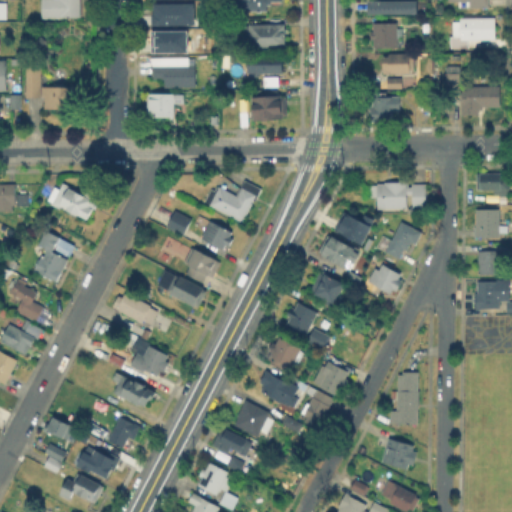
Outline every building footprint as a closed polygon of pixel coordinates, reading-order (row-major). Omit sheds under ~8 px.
[(81,0),(81,17),(43,17),(43,0),(81,0)] [(271,0),(271,3),(267,3),(267,9),(261,9),(261,11),(257,11),(257,9),(237,9),(236,0),(271,0)] [(491,0),(491,8),(472,8),(471,2),(451,2),(450,0),(491,0)] [(368,15),(368,1),(418,2),(418,15),(368,15)] [(192,23),(150,24),(150,2),(192,2),(192,23)] [(397,18),(397,24),(398,24),(398,49),(375,49),(375,39),(371,39),(371,34),(372,34),(372,25),(374,25),(374,24),(375,24),(375,18),(397,18)] [(498,19),(498,41),(471,42),(471,49),(454,50),(453,38),(463,38),(463,20),(498,19)] [(286,25),(287,48),(251,49),(251,36),(247,36),(247,27),(251,27),(251,25),(252,25),(252,20),(261,20),(261,25),(286,25)] [(149,29),(187,29),(187,39),(189,39),(189,49),(186,49),(186,51),(150,52),(149,29)] [(415,55),(416,72),(411,71),(411,74),(385,74),(385,57),(390,57),(390,54),(411,54),(411,55),(415,55)] [(284,56),(284,74),(259,74),(259,77),(250,77),(250,73),(248,73),(249,56),(284,56)] [(43,58),(43,98),(28,98),(28,58),(43,58)] [(197,66),(197,87),(166,88),(166,79),(155,80),(155,59),(190,58),(190,66),(197,66)] [(0,62),(7,62),(8,90),(0,90),(0,62)] [(457,84),(456,64),(444,65),(444,85),(457,84)] [(462,89),(448,89),(448,74),(462,74),(462,89)] [(400,77),(385,76),(385,87),(399,87),(400,77)] [(419,89),(402,89),(401,79),(419,78),(419,89)] [(84,88),(85,105),(76,105),(76,111),(69,111),(69,109),(46,109),(46,98),(44,98),(44,88),(55,87),(55,83),(65,83),(65,88),(84,88)] [(491,87),(491,107),(483,107),(483,110),(464,110),(464,98),(469,98),(469,87),(491,87)] [(388,94),(388,97),(401,97),(402,111),(394,112),(394,122),(373,123),(373,107),(375,107),(374,98),(376,98),(376,94),(388,94)] [(176,95),(176,118),(151,118),(151,111),(145,111),(145,95),(176,95)] [(23,96),(23,110),(12,110),(12,96),(23,96)] [(282,96),(282,97),(286,97),(288,116),(283,117),(284,119),(254,122),(254,119),(253,119),(252,110),(253,110),(252,98),(282,96)] [(508,191),(508,195),(495,196),(495,190),(478,190),(478,174),(509,174),(509,190),(508,191)] [(262,189),(244,222),(211,205),(211,204),(206,202),(212,190),(215,192),(218,186),(239,196),(246,181),(262,189)] [(409,182),(409,186),(408,187),(408,188),(414,187),(414,185),(426,184),(427,208),(414,209),(413,195),(408,195),(408,209),(378,209),(378,197),(365,197),(365,186),(378,186),(378,184),(386,184),(386,183),(409,182)] [(15,205),(15,211),(0,211),(0,185),(16,185),(17,205),(15,205)] [(72,191),(86,198),(88,195),(101,201),(90,223),(64,209),(62,212),(54,207),(65,186),(73,190),(72,191)] [(30,205),(19,206),(19,194),(30,194),(30,205)] [(49,209),(46,216),(38,212),(41,205),(49,209)] [(332,228),(342,210),(359,219),(362,212),(372,218),(369,224),(370,225),(360,243),(332,228)] [(168,228),(177,211),(193,220),(185,236),(168,228)] [(511,228),(511,235),(503,235),(503,238),(478,239),(477,229),(479,229),(479,211),(503,211),(503,227),(511,228)] [(233,237),(229,244),(227,243),(224,247),(202,236),(211,219),(232,231),(230,236),(233,237)] [(424,233),(418,245),(412,241),(407,250),(406,249),(401,259),(379,247),(385,235),(393,240),(404,222),(424,233)] [(53,253),(69,261),(58,283),(35,271),(41,259),(44,260),(49,251),(40,246),(47,232),(60,238),(53,253)] [(363,255),(354,271),(325,255),(322,253),(331,235),(358,249),(357,252),(363,255)] [(222,262),(215,278),(209,275),(205,284),(193,278),(197,269),(186,263),(193,247),(222,262)] [(500,252),(500,275),(480,275),(480,252),(500,252)] [(385,265),(404,276),(401,281),(404,283),(399,293),(395,290),(392,295),(370,282),(377,270),(381,272),(385,265)] [(166,271),(176,277),(176,276),(180,278),(181,277),(204,289),(203,290),(207,292),(199,308),(196,306),(195,307),(172,295),(173,294),(168,292),(169,291),(158,285),(166,271)] [(364,279),(360,286),(347,278),(351,271),(364,279)] [(341,301),(337,308),(327,303),(328,299),(318,294),(319,293),(313,290),(322,273),(346,285),(338,299),(341,301)] [(46,306),(39,321),(17,312),(23,300),(10,296),(18,279),(26,282),(24,284),(38,291),(34,302),(46,306)] [(501,281),(501,288),(508,288),(508,302),(501,302),(501,309),(481,309),(481,310),(477,311),(477,294),(478,294),(478,282),(501,281)] [(127,292),(153,306),(152,307),(160,311),(153,324),(146,320),(144,323),(114,307),(120,296),(124,298),(127,292)] [(301,303),(320,313),(319,314),(330,320),(324,332),(332,336),(331,337),(339,341),(332,354),(309,342),(315,329),(312,327),(309,335),(289,324),(292,317),(288,315),(292,307),(297,310),(301,303)] [(361,320),(356,330),(344,323),(349,314),(361,320)] [(8,327),(20,333),(22,329),(38,337),(34,346),(32,345),(28,353),(8,344),(9,341),(3,338),(8,327)] [(152,333),(148,341),(142,338),(146,330),(152,333)] [(127,345),(133,334),(140,338),(134,349),(127,345)] [(305,352),(300,363),(297,361),(294,366),(293,365),(290,372),(275,364),(276,362),(269,359),(280,337),(303,348),(302,350),(305,352)] [(149,346),(169,356),(166,362),(169,363),(164,373),(161,372),(158,378),(146,372),(145,374),(135,369),(141,355),(144,356),(149,346)] [(0,351),(17,360),(5,384),(0,381),(0,351)] [(127,360),(123,368),(110,362),(114,353),(127,360)] [(351,381),(345,392),(342,390),(338,397),(321,388),(328,375),(324,373),(330,362),(351,372),(347,379),(351,381)] [(300,399),(297,409),(285,403),(285,405),(268,398),(270,395),(263,393),(267,385),(261,383),(267,371),(302,388),(296,397),(300,399)] [(157,393),(153,400),(151,399),(147,407),(142,405),(141,406),(116,393),(120,383),(114,380),(118,373),(157,393)] [(419,374),(419,392),(420,392),(419,409),(418,426),(401,425),(391,424),(391,412),(398,412),(398,393),(403,393),(404,374),(419,374)] [(335,399),(321,429),(306,422),(309,417),(306,415),(306,414),(304,413),(308,403),(310,404),(315,396),(308,393),(311,387),(335,399)] [(269,416),(259,437),(236,425),(240,418),(238,417),(247,400),(271,413),(269,416)] [(314,431),(311,436),(284,422),(288,414),(309,425),(308,427),(314,431)] [(143,426),(137,438),(131,435),(124,448),(110,441),(122,416),(143,426)] [(281,422),(275,436),(263,432),(269,416),(281,422)] [(54,419),(73,428),(74,427),(81,430),(74,444),(65,439),(64,441),(45,432),(48,425),(51,426),(54,419)] [(244,454),(228,447),(226,452),(210,444),(220,425),(251,440),(244,454)] [(420,452),(416,466),(412,464),(410,470),(384,462),(391,438),(417,446),(415,451),(420,452)] [(69,452),(65,461),(48,452),(52,443),(69,452)] [(89,448),(109,458),(111,453),(122,459),(114,473),(112,472),(108,480),(92,472),(91,475),(77,468),(84,452),(86,453),(89,448)] [(230,454),(242,460),(237,470),(225,463),(230,454)] [(64,462),(59,472),(46,466),(51,456),(64,462)] [(228,493),(221,489),(218,496),(199,487),(203,479),(200,477),(203,470),(206,472),(211,463),(230,473),(227,478),(233,481),(228,493)] [(78,474),(105,488),(97,503),(94,501),(93,502),(75,493),(71,501),(60,496),(69,479),(74,482),(78,474)] [(351,487),(355,479),(367,485),(363,493),(351,487)] [(422,500),(415,511),(406,511),(393,505),(395,501),(384,495),(391,482),(419,497),(419,498),(422,500)] [(228,493),(240,498),(234,510),(221,504),(227,492),(228,493)] [(365,511),(367,511),(369,511),(375,503),(392,511),(338,511),(341,508),(340,508),(347,493),(350,495),(350,496),(368,505),(365,511)] [(222,508),(219,511),(194,511),(197,506),(190,503),(195,494),(222,508)]
